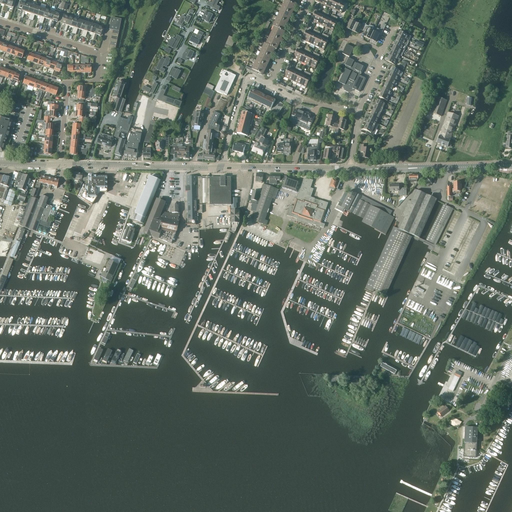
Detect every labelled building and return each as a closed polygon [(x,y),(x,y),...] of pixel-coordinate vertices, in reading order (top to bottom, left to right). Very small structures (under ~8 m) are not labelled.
[(12,7),(14,7),(15,0),(8,0),(5,11),(7,12),(8,7),(11,7),(12,7)] [(217,6),(219,0),(218,0),(214,0),(212,4),(209,2),(207,5),(219,11),(221,8),(217,6)] [(293,9),(296,3),(292,2),(292,1),(290,0),(285,0),(283,4),(293,9)] [(333,9),(337,1),(335,0),(331,0),(328,7),(333,9)] [(337,11),(341,3),(337,1),(333,9),(337,11)] [(28,13),(31,5),(26,3),(21,17),(23,17),(25,12),(28,13)] [(341,13),(345,5),(341,3),(337,11),(341,13)] [(291,13),(293,9),(283,4),(281,8),(291,13)] [(38,16),(40,8),(36,6),(31,20),(33,20),(35,15),(38,16)] [(289,17),(291,13),(281,8),(279,13),(289,17)] [(47,19),(50,11),(45,9),(41,23),(43,24),(44,18),(47,19)] [(206,11),(202,19),(205,21),(209,23),(213,15),(209,13),(206,11)] [(57,22),(60,14),(55,12),(51,26),(52,27),(54,21),(57,22)] [(316,23),(320,14),(315,12),(311,21),(316,23)] [(287,22),(289,17),(279,13),(277,17),(287,22)] [(320,25),(324,16),(320,14),(316,23),(320,25)] [(186,18),(182,16),(178,25),(182,27),(184,22),(188,24),(192,17),(188,15),(186,18)] [(324,27),(328,18),(324,16),(320,25),(324,27)] [(71,27),(74,18),(69,17),(64,31),(66,31),(68,26),(71,27)] [(119,31),(122,19),(112,17),(109,29),(119,31)] [(285,26),(287,22),(277,17),(275,22),(285,26)] [(329,29),(333,21),(328,18),(324,27),(329,29)] [(81,30),(83,22),(79,20),(74,34),(76,34),(78,29),(81,30)] [(363,31),(366,25),(366,24),(357,20),(356,23),(352,31),(358,34),(360,30),(363,31)] [(333,31),(337,22),(333,21),(329,29),(333,31)] [(352,31),(356,23),(350,21),(347,29),(352,31)] [(284,31),(283,31),(285,26),(275,22),(273,26),(274,27),(284,31)] [(90,33),(93,25),(88,23),(84,37),(86,37),(88,32),(90,33)] [(375,28),(369,25),(368,26),(366,25),(363,31),(366,32),(364,37),(370,39),(375,28)] [(100,36),(103,28),(98,26),(93,40),(95,40),(97,35),(100,36)] [(274,27),(272,31),(273,32),(273,33),(273,34),(280,37),(281,37),(281,35),(282,36),(284,31),(274,27)] [(381,35),(383,31),(375,28),(370,39),(375,42),(379,34),(381,35)] [(280,37),(273,34),(273,33),(273,32),(272,31),(269,39),(269,40),(270,39),(271,39),(277,42),(278,43),(277,44),(278,44),(282,36),(281,35),(281,37),(280,37)] [(306,41),(311,33),(306,31),(302,39),(306,41)] [(408,41),(411,36),(400,32),(398,36),(406,40),(408,41)] [(191,37),(189,41),(198,45),(200,41),(202,37),(197,35),(193,33),(191,37)] [(311,44),(315,35),(311,33),(306,41),(311,44)] [(315,46),(319,37),(315,35),(311,44),(315,46)] [(182,38),(178,36),(176,40),(172,38),(170,41),(170,42),(168,45),(172,47),(176,49),(182,38)] [(232,49),(236,39),(230,36),(225,47),(232,49)] [(406,46),(408,41),(406,40),(398,36),(395,42),(406,46)] [(320,48),(324,39),(319,37),(315,46),(320,48)] [(277,42),(271,39),(270,39),(269,40),(269,39),(269,40),(266,44),(276,49),(278,44),(277,44),(278,43),(277,42)] [(324,39),(320,48),(324,50),(328,41),(324,39)] [(404,51),(406,46),(395,42),(393,46),(404,51)] [(276,49),(266,44),(265,43),(263,47),(272,52),(274,48),(276,49)] [(349,57),(354,48),(347,44),(342,54),(349,57)] [(11,54),(14,47),(8,45),(5,52),(11,54)] [(402,56),(404,51),(393,46),(391,51),(399,55),(402,56)] [(270,56),(272,52),(263,47),(261,52),(270,56)] [(183,56),(182,58),(187,60),(188,57),(191,59),(195,51),(190,49),(190,50),(187,48),(185,52),(184,52),(182,56),(183,56)] [(298,60),(302,52),(297,50),(293,58),(298,60)] [(400,61),(401,59),(398,58),(399,55),(391,51),(389,56),(397,60),(400,61)] [(27,60),(32,62),(35,55),(35,53),(32,52),(32,54),(29,53),(27,60)] [(268,61),(270,56),(261,52),(259,56),(268,61)] [(302,63),(306,54),(302,52),(298,60),(302,63)] [(307,65),(311,56),(306,54),(302,63),(307,65)] [(38,64),(40,57),(35,55),(32,62),(38,64)] [(49,68),(51,61),(52,58),(47,56),(46,59),(43,66),(49,68)] [(266,65),(268,61),(259,56),(257,60),(266,65)] [(311,67),(315,58),(311,56),(307,65),(311,67)] [(394,65),(397,60),(389,56),(386,61),(394,65)] [(43,66),(46,59),(40,57),(38,64),(43,66)] [(171,59),(167,57),(166,60),(162,58),(158,67),(162,68),(160,71),(163,73),(165,70),(163,68),(164,66),(166,67),(171,59)] [(315,69),(319,60),(315,58),(311,67),(315,69)] [(362,73),(365,67),(354,62),(354,61),(347,58),(344,65),(345,65),(343,68),(344,69),(338,82),(344,85),(344,86),(344,88),(344,89),(344,91),(348,93),(350,92),(351,91),(353,90),(353,89),(359,92),(366,79),(359,76),(361,72),(362,73)] [(264,69),(266,65),(257,60),(255,65),(264,69)] [(54,70),(57,63),(51,61),(49,68),(54,70)] [(60,72),(63,63),(57,61),(57,63),(54,70),(60,72)] [(261,75),(264,69),(255,65),(252,69),(247,67),(246,69),(257,74),(257,73),(261,75)] [(173,68),(169,76),(173,77),(173,78),(177,79),(181,71),(177,69),(177,70),(173,68)] [(398,76),(401,71),(393,68),(391,73),(398,76)] [(7,78),(9,71),(4,69),(0,78),(0,83),(1,84),(3,76),(7,78)] [(289,79),(293,71),(288,69),(284,77),(289,79)] [(293,81),(297,73),(293,71),(289,79),(293,81)] [(18,82),(20,75),(15,73),(12,80),(12,82),(10,85),(9,87),(11,88),(13,84),(14,84),(15,81),(18,82)] [(297,83),(301,75),(297,73),(293,81),(297,83)] [(396,81),(398,76),(391,73),(388,78),(396,81)] [(221,93),(222,93),(223,93),(223,94),(227,95),(236,76),(235,76),(232,74),(232,75),(231,74),(230,74),(229,75),(228,77),(227,77),(226,77),(224,76),(223,76),(222,76),(222,77),(216,90),(216,91),(221,93)] [(302,85),(306,77),(301,75),(297,83),(302,85)] [(306,87),(310,79),(306,77),(302,85),(306,87)] [(394,86),(396,81),(388,78),(386,83),(394,86)] [(34,88),(37,81),(31,79),(28,85),(28,88),(26,91),(28,92),(30,86),(34,88)] [(119,83),(118,82),(113,96),(116,98),(112,110),(118,112),(123,99),(120,98),(125,84),(120,83),(121,82),(120,82),(119,83)] [(45,91),(47,84),(42,83),(39,89),(39,92),(37,95),(38,95),(36,100),(39,101),(42,92),(41,91),(42,90),(45,91)] [(153,94),(158,84),(154,83),(151,90),(147,88),(148,88),(146,87),(144,86),(142,90),(149,93),(150,92),(153,94)] [(391,91),(394,86),(386,83),(384,88),(391,91)] [(50,93),(53,86),(47,84),(45,91),(47,92),(47,94),(48,95),(46,98),(48,99),(49,97),(50,93)] [(79,87),(78,93),(96,94),(96,89),(92,89),(92,92),(86,91),(86,88),(87,88),(88,84),(84,84),(84,87),(79,87)] [(53,94),(56,95),(58,89),(53,86),(50,93),(53,94)] [(389,96),(391,91),(384,88),(381,92),(389,96)] [(247,99),(252,101),(257,91),(252,89),(247,99)] [(251,102),(256,104),(261,94),(257,91),(252,101),(251,102)] [(387,101),(389,96),(381,92),(379,97),(387,101)] [(266,96),(261,94),(256,104),(261,107),(262,104),(266,96)] [(164,96),(161,101),(166,103),(166,102),(180,107),(182,102),(176,100),(175,100),(164,96)] [(270,98),(266,96),(262,104),(266,107),(270,98)] [(221,98),(215,112),(221,114),(223,115),(226,106),(228,107),(228,108),(231,102),(232,99),(229,97),(228,101),(221,98)] [(441,117),(447,101),(438,97),(435,107),(432,113),(441,117)] [(271,110),(275,100),(270,98),(266,107),(266,108),(271,110)] [(383,109),(385,104),(386,104),(378,100),(375,105),(383,109)] [(57,112),(58,106),(51,105),(51,102),(46,101),(45,105),(51,105),(50,111),(57,112)] [(276,116),(284,106),(279,101),(270,112),(276,116)] [(91,105),(92,103),(80,102),(80,105),(77,105),(76,111),(84,112),(85,106),(91,106),(91,105)] [(381,114),(383,109),(375,105),(373,110),(381,114)] [(293,114),(290,120),(300,124),(305,112),(304,111),(301,110),(298,109),(298,110),(295,109),(293,114)] [(379,119),(381,114),(373,110),(371,115),(379,119)] [(50,111),(46,111),(45,117),(44,120),(50,120),(51,117),(57,118),(57,112),(50,111)] [(85,121),(86,118),(85,118),(85,115),(84,115),(84,112),(76,111),(76,117),(80,117),(80,120),(85,121)] [(208,130),(208,131),(215,132),(221,133),(221,132),(222,126),(219,125),(218,124),(220,121),(223,115),(221,114),(215,112),(213,117),(209,125),(208,130)] [(243,112),(241,117),(253,120),(254,115),(243,112)] [(305,112),(300,124),(305,126),(304,129),(309,131),(312,122),(314,117),(311,116),(311,115),(308,114),(309,113),(305,112)] [(450,140),(459,116),(449,112),(440,136),(450,140)] [(203,118),(204,119),(204,113),(198,113),(198,115),(193,114),(192,125),(202,127),(203,118)] [(114,137),(120,139),(115,154),(121,156),(124,145),(125,142),(134,115),(131,114),(128,121),(120,118),(114,137)] [(335,129),(337,123),(334,122),(335,117),(329,115),(326,126),(332,127),(332,129),(335,129)] [(377,123),(379,119),(371,115),(369,120),(377,123)] [(0,151),(2,152),(5,140),(6,141),(12,121),(0,117),(0,151)] [(241,117),(240,123),(250,126),(251,126),(253,120),(241,117)] [(345,130),(347,120),(341,118),(340,124),(337,123),(335,129),(338,130),(339,129),(345,130)] [(46,130),(54,131),(54,125),(53,125),(50,124),(50,121),(50,120),(44,120),(44,121),(43,121),(43,122),(44,122),(44,124),(43,127),(46,128),(46,130)] [(85,125),(85,121),(80,120),(79,124),(73,124),(72,130),(80,131),(80,125),(85,125)] [(374,128),(377,123),(369,120),(366,125),(374,128)] [(149,143),(156,122),(152,121),(145,142),(149,143)] [(240,123),(238,128),(249,131),(250,126),(240,123)] [(372,133),(374,128),(366,125),(364,130),(372,133)] [(259,140),(257,143),(267,147),(268,148),(269,146),(271,141),(263,137),(267,130),(261,127),(255,138),(259,140)] [(137,158),(139,143),(140,143),(142,132),(141,131),(136,130),(136,128),(132,128),(132,129),(131,129),(131,131),(130,131),(127,141),(127,143),(125,142),(124,145),(126,145),(124,156),(137,158)] [(247,136),(249,131),(238,128),(237,133),(247,136)] [(204,140),(203,150),(205,150),(205,152),(210,153),(210,152),(212,152),(212,150),(214,141),(215,132),(208,131),(207,140),(204,140)] [(100,136),(98,143),(110,148),(111,146),(115,147),(116,140),(113,139),(112,140),(100,136)] [(449,147),(450,147),(451,147),(451,146),(451,145),(450,144),(449,144),(450,140),(440,136),(437,143),(448,147),(449,147)] [(169,148),(169,137),(164,137),(164,138),(160,138),(160,142),(157,142),(157,150),(163,150),(163,148),(169,148)] [(289,154),(291,154),(291,150),(292,148),(291,148),(291,145),(290,144),(290,143),(292,143),(292,140),(284,139),(284,142),(284,154),(285,154),(285,155),(289,155),(289,154)] [(267,147),(257,143),(256,142),(253,149),(263,154),(265,150),(267,147)] [(248,151),(250,145),(246,144),(245,146),(234,143),(232,151),(244,154),(245,150),(248,151)] [(308,151),(308,160),(316,160),(316,155),(319,155),(320,152),(322,144),(319,144),(318,143),(317,148),(308,148),(308,151)] [(183,147),(183,144),(177,144),(177,146),(171,146),(171,153),(176,153),(175,157),(182,157),(183,147)] [(193,152),(193,144),(186,144),(186,147),(183,147),(182,157),(189,158),(189,152),(193,152)] [(334,152),(335,146),(332,145),(332,148),(326,147),(324,159),(330,160),(331,152),(334,152)] [(369,158),(371,149),(365,148),(365,145),(362,145),(361,151),(364,152),(363,157),(369,158)] [(343,160),(345,149),(338,148),(338,146),(335,146),(334,152),(338,153),(337,158),(343,160)] [(205,152),(204,158),(215,160),(216,150),(212,150),(212,152),(210,152),(210,153),(205,152)] [(80,178),(81,178),(82,174),(80,173),(74,172),(73,180),(78,181),(77,183),(78,183),(75,190),(79,191),(82,183),(80,182),(80,178)] [(21,193),(25,194),(26,191),(31,177),(23,174),(23,175),(19,173),(15,182),(19,184),(18,188),(21,190),(20,192),(21,193)] [(3,176),(0,175),(0,198),(4,200),(8,189),(12,178),(3,176)] [(270,175),(270,184),(276,184),(277,180),(285,181),(287,176),(283,176),(280,176),(280,175),(270,175)] [(51,185),(54,186),(54,188),(57,189),(57,187),(59,180),(41,176),(41,178),(37,177),(33,189),(31,195),(36,198),(40,187),(41,183),(43,184),(43,186),(45,186),(46,184),(49,185),(48,187),(51,187),(51,185)] [(106,193),(107,176),(88,176),(88,185),(85,185),(85,188),(81,188),(77,195),(80,197),(91,205),(99,192),(106,193)] [(285,181),(283,188),(299,193),(294,206),(291,205),(287,215),(297,219),(297,220),(312,225),(312,224),(324,228),(325,224),(321,223),(326,210),(328,204),(328,203),(326,202),(320,200),(319,204),(314,203),(315,198),(309,196),(310,195),(307,194),(308,191),(310,192),(313,180),(310,179),(304,179),(303,181),(287,176),(285,181)] [(151,177),(133,219),(143,223),(160,180),(151,177)] [(187,187),(197,187),(197,177),(187,177),(187,187)] [(210,205),(231,205),(231,177),(210,177),(210,205)] [(336,188),(338,181),(334,180),(330,189),(332,190),(333,187),(336,188)] [(451,187),(447,187),(447,196),(448,196),(451,196),(451,194),(454,194),(461,193),(461,191),(460,183),(460,182),(457,182),(457,183),(454,183),(454,187),(451,187)] [(399,188),(399,184),(390,184),(390,191),(398,191),(398,196),(406,196),(406,188),(399,188)] [(268,221),(265,220),(272,198),(275,199),(279,190),(264,185),(261,193),(260,193),(262,194),(256,211),(254,218),(253,221),(266,225),(268,221)] [(197,187),(187,187),(186,187),(186,192),(187,192),(187,212),(188,212),(188,214),(186,214),(186,224),(196,225),(196,221),(197,220),(197,221),(198,221),(197,187)] [(4,200),(3,203),(11,206),(16,192),(8,189),(4,200)] [(404,217),(399,229),(410,234),(419,238),(436,201),(437,199),(416,190),(411,201),(408,200),(401,216),(404,217)] [(254,211),(256,211),(262,194),(260,193),(253,191),(251,203),(253,203),(251,210),(254,211)] [(364,219),(371,205),(356,197),(355,197),(345,192),(343,191),(338,202),(334,209),(340,212),(342,207),(345,209),(345,210),(347,211),(349,211),(364,219)] [(24,202),(27,195),(25,194),(21,193),(18,200),(24,202)] [(39,200),(30,197),(19,225),(36,231),(41,220),(46,222),(48,217),(52,218),(55,212),(51,210),(52,207),(46,205),(49,198),(41,195),(39,200)] [(179,218),(179,216),(175,215),(161,212),(165,203),(157,200),(144,233),(172,244),(176,234),(176,231),(177,231),(180,219),(179,218)] [(443,204),(426,240),(435,245),(436,245),(453,209),(443,204)] [(364,219),(362,222),(381,232),(382,233),(385,234),(394,218),(371,205),(364,219)] [(240,224),(240,211),(231,211),(231,224),(240,224)] [(130,243),(131,240),(135,230),(128,227),(123,240),(130,243)] [(20,243),(25,231),(21,229),(17,241),(20,243)] [(10,257),(14,259),(20,243),(16,242),(10,257)] [(13,260),(9,258),(2,277),(6,278),(13,260)] [(178,266),(157,258),(155,262),(176,271),(178,266)] [(111,281),(119,264),(111,260),(106,269),(108,270),(107,273),(104,272),(101,276),(111,281)] [(136,281),(132,279),(127,290),(131,292),(136,281)] [(128,298),(124,296),(118,309),(122,311),(128,298)] [(110,334),(106,333),(101,345),(104,347),(110,334)] [(103,350),(99,348),(93,362),(97,364),(103,350)] [(112,351),(108,349),(102,361),(106,363),(112,351)] [(122,352),(117,350),(112,362),(116,364),(122,352)] [(132,354),(129,353),(124,364),(127,366),(132,354)] [(141,355),(138,354),(133,364),(136,366),(141,355)] [(398,371),(383,363),(381,367),(396,375),(398,371)] [(442,416),(450,410),(446,405),(438,411),(442,416)] [(463,457),(476,458),(477,428),(465,427),(463,457)]
